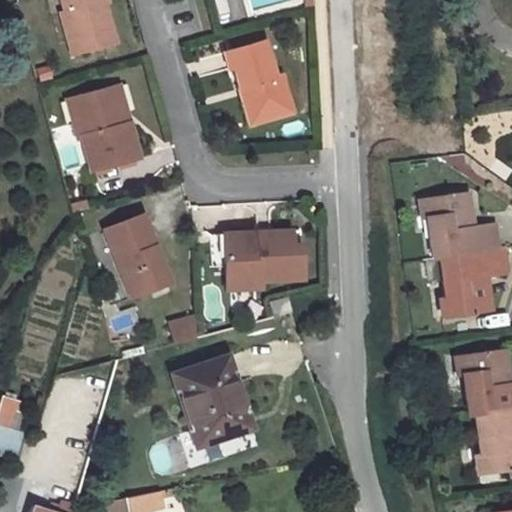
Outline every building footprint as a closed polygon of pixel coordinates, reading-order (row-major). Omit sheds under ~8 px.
[(58,0),(61,12),(57,13),(65,40),(78,37),(82,51),(112,43),(101,3),(105,3),(104,0),(58,0)] [(238,0),(215,0),(218,23),(240,21),(238,0)] [(78,37),(65,40),(69,55),(82,51),(78,37)] [(266,43),(229,53),(234,70),(240,90),(243,89),(245,97),(242,98),(247,117),(264,112),(267,123),(294,115),(283,77),(276,78),(266,43)] [(229,53),(225,54),(229,71),(234,70),(229,53)] [(114,87),(107,90),(117,127),(124,125),(114,87)] [(107,90),(73,99),(78,120),(69,122),(74,140),(78,138),(87,173),(134,160),(124,125),(117,127),(107,90)] [(73,99),(63,102),(69,122),(78,120),(73,99)] [(264,112),(247,117),(257,129),(267,123),(264,112)] [(470,195),(425,199),(432,257),(437,257),(498,249),(495,227),(471,230),(469,219),(473,219),(470,195)] [(145,219),(106,234),(124,283),(132,280),(140,300),(171,288),(145,219)] [(260,233),(234,234),(236,257),(228,258),(230,291),(264,289),(263,282),(304,279),(301,230),(271,232),(268,237),(261,237),(260,233)] [(234,234),(227,235),(228,258),(236,257),(234,234)] [(498,249),(437,257),(445,317),(493,312),(490,288),(486,288),(485,278),(508,275),(505,249),(498,249)] [(132,280),(124,283),(132,303),(140,300),(132,280)] [(293,297),(275,302),(279,317),(296,312),(298,312),(293,297)] [(129,313),(110,318),(114,331),(132,326),(129,313)] [(171,343),(198,340),(194,315),(168,319),(171,343)] [(511,384),(504,386),(503,376),(507,375),(504,353),(458,358),(465,416),(471,416),(511,410),(511,384)] [(230,358),(176,373),(198,446),(251,431),(230,358)] [(27,439),(21,437),(25,420),(16,417),(19,406),(5,402),(0,421),(0,460),(19,466),(27,439)] [(66,402),(56,438),(93,448),(105,451),(116,416),(66,402)] [(511,410),(471,416),(479,474),(511,470),(511,410)] [(104,511),(164,511),(161,493),(103,501),(104,511)] [(70,511),(72,507),(60,503),(57,511),(48,511),(30,507),(28,511),(70,511)]
